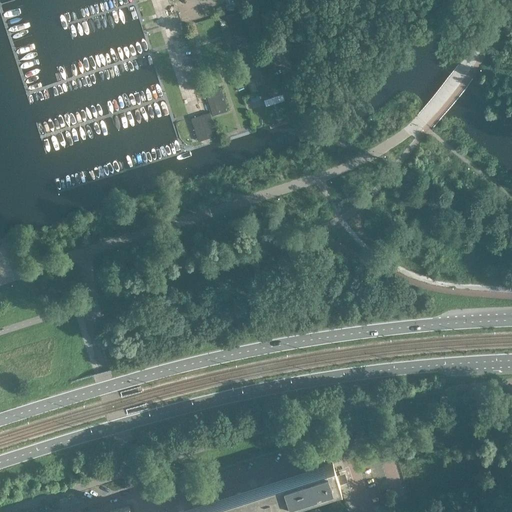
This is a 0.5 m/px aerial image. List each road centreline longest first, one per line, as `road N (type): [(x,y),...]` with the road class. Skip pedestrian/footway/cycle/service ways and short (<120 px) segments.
road 1 (secondary): [(0,462),(270,388),(511,360)]
road 2 (secondary): [(511,319),(247,351),(0,420)]
road 3 (residential): [(149,511),(347,448)]
road 4 (unclassified): [(379,511),(399,500),(381,438),(347,448)]
